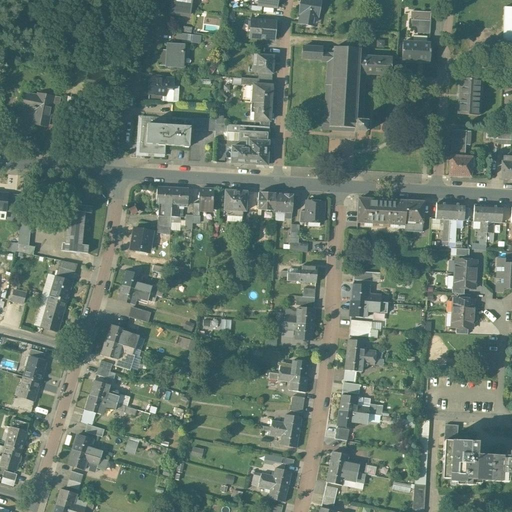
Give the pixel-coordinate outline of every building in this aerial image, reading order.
[(171,0),(170,13),(189,16),(191,0),(171,0)] [(302,0),(303,1),(301,1),(300,9),(301,10),(299,23),(311,25),(313,17),(317,18),(319,0),(302,0)] [(269,19),(263,19),(263,20),(257,20),(257,18),(252,18),(251,20),(249,38),(273,40),(275,22),(269,22),(269,21),(268,21),(269,19)] [(431,21),(419,20),(419,27),(416,27),(415,33),(430,34),(431,21)] [(190,35),(177,34),(176,41),(189,43),(190,35)] [(201,37),(190,35),(189,43),(200,44),(201,37)] [(418,43),(403,42),(402,60),(430,62),(430,50),(429,50),(430,44),(424,44),(424,43),(418,43)] [(184,45),(169,44),(169,49),(160,49),(160,65),(167,65),(167,66),(183,67),(184,45)] [(322,49),(303,47),(302,59),(321,60),(321,62),(327,62),(328,54),(322,53),(322,49)] [(359,49),(334,48),(333,54),(328,54),(327,62),(324,119),(322,119),(321,130),(355,132),(355,133),(365,133),(366,122),(362,122),(365,75),(391,76),(392,58),(359,56),(359,49)] [(271,57),(252,56),(251,62),(251,64),(254,65),(253,73),(270,74),(271,57)] [(108,77),(89,73),(85,88),(105,92),(108,77)] [(480,79),(461,78),(459,114),(478,115),(480,79)] [(174,80),(148,79),(148,93),(156,93),(156,95),(166,96),(166,89),(173,90),(174,80)] [(259,86),(254,85),(253,86),(253,101),(250,101),(250,103),(253,103),(271,104),(272,86),(259,86)] [(56,98),(40,95),(39,97),(23,94),(20,107),(35,110),(33,120),(32,124),(33,124),(47,127),(52,104),(54,105),(56,98)] [(271,104),(253,103),(252,111),(255,111),(255,119),(270,120),(271,104)] [(33,120),(20,117),(17,131),(31,134),(33,124),(32,124),(33,120)] [(216,118),(193,117),(192,130),(216,131),(216,125),(216,118)] [(140,133),(190,136),(191,126),(166,125),(166,120),(141,119),(140,133)] [(223,125),(216,125),(216,131),(215,140),(227,141),(227,133),(228,125),(223,125)] [(269,128),(228,125),(227,133),(240,134),(269,135),(269,128)] [(499,127),(490,127),(489,138),(498,139),(499,127)] [(511,135),(511,128),(499,127),(498,139),(498,145),(511,146),(511,135)] [(467,130),(453,130),(452,156),(465,157),(466,144),(470,145),(471,131),(467,131),(467,130)] [(190,136),(140,133),(140,144),(142,144),(142,153),(141,153),(141,154),(165,155),(166,146),(189,147),(190,136)] [(269,135),(240,134),(240,141),(247,141),(246,148),(232,147),(231,164),(267,166),(269,135)] [(452,156),(451,156),(450,176),(471,177),(471,168),(475,169),(476,157),(470,156),(469,157),(465,157),(452,156)] [(511,156),(504,156),(504,162),(502,162),(501,179),(511,179),(511,162),(511,156)] [(173,188),(157,187),(157,204),(165,204),(164,217),(171,217),(173,188)] [(188,189),(173,188),(171,217),(178,217),(179,205),(187,206),(188,189)] [(213,190),(200,190),(199,204),(199,208),(200,208),(212,209),(213,190)] [(247,192),(225,191),(224,209),(228,209),(228,214),(242,215),(242,210),(246,210),(247,192)] [(276,194),(259,193),(258,209),(275,210),(276,194)] [(293,195),(276,194),(275,210),(275,211),(285,212),(285,218),(291,218),(293,195)] [(22,196),(8,195),(6,211),(21,213),(21,203),(22,196)] [(406,202),(358,199),(357,222),(404,224),(406,202)] [(323,203),(307,202),(306,212),(305,222),(306,222),(322,223),(323,203)] [(423,203),(406,202),(404,224),(404,231),(422,232),(423,203)] [(450,204),(436,203),(435,220),(444,220),(443,224),(442,231),(449,231),(450,204)] [(464,205),(450,204),(449,231),(456,232),(456,225),(455,221),(463,221),(464,205)] [(488,206),(474,205),(473,222),(481,222),(480,226),(480,233),(487,233),(488,206)] [(502,207),(488,206),(487,233),(493,234),(494,227),(493,223),(501,223),(502,207)] [(79,211),(67,210),(67,211),(68,211),(65,243),(62,243),(61,250),(88,253),(88,245),(81,245),(84,213),(85,213),(85,212),(79,211)] [(171,217),(164,217),(159,216),(157,225),(170,227),(171,217)] [(31,220),(20,219),(18,245),(19,245),(29,246),(31,220)] [(170,227),(157,225),(156,232),(170,235),(170,227)] [(299,225),(291,225),(290,243),(298,244),(298,243),(299,225)] [(152,230),(134,227),(130,249),(140,251),(140,248),(148,250),(152,230)] [(298,244),(290,243),(289,251),(307,253),(308,244),(298,243),(298,244)] [(29,246),(19,245),(17,252),(33,255),(35,247),(29,246)] [(476,261),(455,260),(455,274),(475,275),(476,261)] [(77,265),(60,261),(58,267),(75,272),(77,265)] [(511,264),(501,264),(501,272),(501,276),(511,276),(511,264)] [(165,267),(154,265),(153,271),(163,273),(165,267)] [(317,267),(301,266),(300,274),(288,273),(288,276),(287,280),(300,281),(300,282),(316,283),(317,267)] [(75,272),(58,267),(56,277),(72,282),(73,280),(75,279),(77,275),(75,273),(75,272)] [(142,275),(126,271),(122,286),(150,294),(151,289),(152,287),(140,283),(142,275)] [(372,272),(354,271),(353,279),(372,280),(372,272)] [(475,275),(455,274),(454,287),(454,288),(464,288),(474,289),(475,275)] [(511,276),(501,276),(500,279),(500,288),(511,288),(511,276)] [(72,282),(56,277),(50,297),(66,302),(72,282)] [(369,285),(352,284),(351,300),(368,301),(368,294),(369,285)] [(150,294),(122,286),(117,300),(133,305),(136,297),(148,300),(150,294)] [(164,290),(158,288),(157,291),(151,289),(150,294),(156,296),(161,297),(164,290)] [(315,290),(303,289),(302,297),(314,298),(315,290)] [(26,294),(14,291),(11,301),(23,304),(26,294)] [(156,296),(150,294),(148,300),(155,302),(156,296)] [(380,295),(368,294),(368,301),(387,303),(387,298),(380,297),(380,295)] [(66,302),(50,297),(40,328),(57,333),(66,302)] [(314,298),(302,297),(297,297),(296,306),(314,307),(314,298)] [(368,301),(351,300),(350,316),(366,317),(367,312),(387,313),(387,303),(368,301)] [(457,300),(453,300),(452,314),(473,315),(474,301),(457,300)] [(151,312),(133,307),(129,318),(147,323),(151,312)] [(314,308),(298,307),(297,315),(285,315),(284,322),(313,324),(314,308)] [(473,315),(452,314),(451,328),(456,328),(468,329),(472,329),(473,315)] [(202,328),(232,329),(232,319),(202,318),(202,328)] [(371,321),(350,320),(350,327),(371,329),(371,321)] [(313,324),(284,322),(284,329),(296,329),(296,338),(312,339),(313,324)] [(127,330),(110,325),(105,341),(134,349),(138,337),(129,335),(125,334),(127,330)] [(371,329),(350,327),(349,335),(370,337),(371,329)] [(365,341),(348,339),(346,354),(375,358),(376,351),(364,350),(365,341)] [(134,349),(105,341),(101,356),(116,360),(114,366),(130,370),(134,355),(132,355),(134,349)] [(45,354),(31,350),(29,356),(43,360),(45,354)] [(375,358),(346,354),(345,370),(361,372),(362,363),(375,365),(375,362),(375,358)] [(1,358),(0,361),(0,365),(12,369),(14,361),(1,358)] [(46,363),(29,358),(23,378),(40,382),(46,363)] [(311,363),(294,360),(292,369),(287,368),(286,375),(308,378),(311,363)] [(112,364),(100,361),(98,368),(109,372),(112,364)] [(109,372),(98,368),(96,375),(107,379),(109,372)] [(308,378),(286,375),(285,381),(291,382),(289,390),(306,393),(308,378)] [(40,382),(23,378),(17,397),(34,402),(40,382)] [(109,385),(93,381),(89,395),(117,403),(118,397),(107,394),(109,385)] [(359,385),(343,382),(342,391),(358,394),(359,385)] [(129,397),(119,394),(118,397),(117,403),(125,406),(127,407),(129,397)] [(117,403),(89,395),(84,410),(100,415),(103,407),(115,410),(117,403)] [(358,397),(341,395),(339,410),(368,414),(370,404),(370,399),(362,398),(361,406),(356,406),(358,397)] [(305,398),(293,396),(292,403),(304,405),(305,398)] [(33,404),(13,398),(11,407),(30,413),(33,404)] [(125,406),(117,403),(115,410),(123,413),(125,406)] [(304,405),(292,403),(291,410),(303,412),(304,405)] [(383,406),(370,404),(368,414),(381,416),(388,417),(389,412),(382,411),(383,406)] [(368,414),(339,410),(337,425),(354,427),(355,420),(367,421),(368,414)] [(303,417),(286,414),(285,423),(277,421),(276,428),(278,429),(300,432),(303,417)] [(29,424),(13,419),(10,428),(27,433),(29,424)] [(83,432),(101,435),(103,427),(85,424),(83,432)] [(458,426),(445,425),(444,441),(455,442),(455,441),(456,436),(457,436),(458,426)] [(349,429),(337,427),(335,438),(346,440),(349,429)] [(27,433),(10,428),(5,447),(21,452),(27,433)] [(300,432),(278,429),(277,435),(283,436),(281,444),(298,447),(300,432)] [(428,436),(417,435),(414,485),(425,486),(428,436)] [(92,442),(76,437),(72,450),(100,458),(101,453),(89,450),(92,442)] [(134,453),(136,441),(125,440),(124,451),(134,453)] [(168,440),(166,448),(177,450),(178,442),(168,440)] [(477,442),(455,441),(455,442),(444,441),(441,479),(450,480),(449,483),(456,483),(455,485),(474,486),(474,484),(480,484),(480,481),(488,482),(490,456),(477,455),(477,442)] [(200,457),(202,448),(191,446),(189,455),(200,457)] [(21,452),(5,447),(2,457),(0,456),(0,467),(15,472),(21,452)] [(100,458),(72,450),(68,465),(84,470),(86,462),(98,465),(100,458)] [(508,457),(490,456),(488,482),(500,482),(500,475),(511,476),(511,451),(509,451),(508,457)] [(117,459),(109,452),(105,456),(114,463),(117,459)] [(349,455),(332,452),(329,467),(358,473),(359,466),(347,463),(349,455)] [(106,461),(100,458),(98,465),(97,468),(103,470),(106,461)] [(367,463),(360,462),(359,466),(358,473),(365,474),(367,463)] [(358,473),(329,467),(326,482),(342,485),(344,479),(363,483),(365,475),(358,473)] [(292,471),(275,468),(273,476),(261,473),(261,476),(254,474),(253,478),(288,486),(292,471)] [(17,475),(4,471),(2,478),(15,482),(17,475)] [(83,475),(71,471),(68,480),(80,483),(83,475)] [(288,486),(253,478),(251,485),(270,489),(268,498),(285,502),(288,486)] [(80,483),(68,480),(66,486),(78,490),(80,483)] [(393,481),(392,489),(409,491),(411,483),(393,481)] [(423,511),(425,486),(414,485),(412,511),(423,511)] [(337,489),(326,486),(324,495),(335,498),(337,489)] [(76,494),(60,489),(55,505),(77,511),(83,511),(85,507),(73,504),(76,494)] [(335,498),(324,495),(322,503),(334,506),(335,498)]
